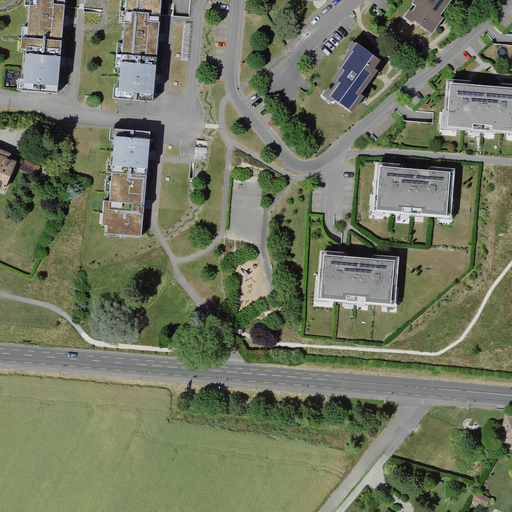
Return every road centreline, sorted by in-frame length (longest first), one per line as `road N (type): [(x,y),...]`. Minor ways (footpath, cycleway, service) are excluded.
road 1 (residential): [(236,0),(229,88),(283,156),(310,169),(510,0)]
road 2 (primary): [(423,388),(0,352)]
road 3 (residential): [(203,0),(188,124),(0,104)]
